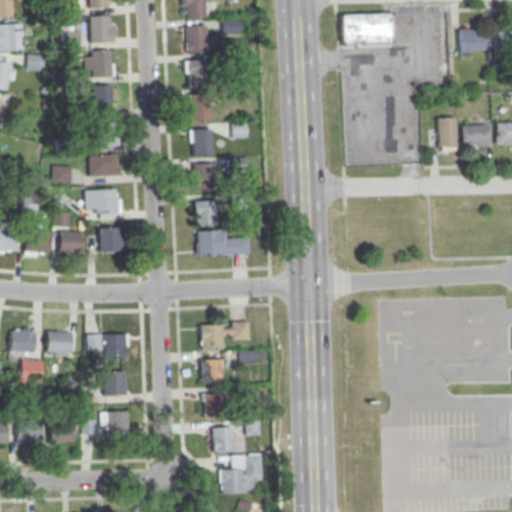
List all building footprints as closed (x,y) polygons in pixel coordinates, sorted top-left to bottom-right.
[(0,0),(9,0),(10,15),(0,15),(0,0)] [(183,0),(202,0),(203,16),(184,17),(183,0)] [(339,13),(389,12),(390,42),(340,43),(339,13)] [(88,14),(106,14),(107,41),(88,41),(88,14)] [(220,18),(238,17),(238,33),(221,33),(220,18)] [(0,23),(10,23),(11,50),(0,50),(0,23)] [(184,25),(202,24),(203,51),(185,51),(184,25)] [(458,29),(483,28),(484,48),(459,50),(458,29)] [(60,30),(76,30),(77,45),(61,45),(60,30)] [(492,31),(511,30),(511,50),(493,51),(492,31)] [(89,50),(108,49),(109,76),(90,77),(89,50)] [(40,55),(25,55),(25,69),(40,69),(40,55)] [(186,60),(204,59),(205,86),(186,87),(186,60)] [(0,61),(8,63),(4,89),(0,88),(0,61)] [(91,85),(110,84),(111,111),(92,111),(91,85)] [(188,93),(207,93),(208,119),(189,120),(188,93)] [(435,117),(453,117),(454,145),(437,145),(435,117)] [(94,119),(113,118),(114,145),(95,146),(94,119)] [(494,122),(511,121),(511,141),(495,142),(494,122)] [(228,123),(244,122),(245,137),(229,138),(228,123)] [(460,124),(485,123),(486,144),(461,145),(460,124)] [(190,128),(209,128),(210,155),(191,155),(190,128)] [(86,155),(87,175),(117,174),(117,164),(114,164),(114,154),(86,155)] [(230,157),(246,156),(246,171),(230,172),(230,157)] [(192,163),(211,162),(211,189),(193,189),(192,163)] [(50,165),(69,166),(68,183),(49,182),(50,165)] [(82,190),(113,188),(114,198),(115,198),(116,213),(93,214),(93,208),(83,209),(82,190)] [(228,191),(245,190),(246,208),(229,208),(228,191)] [(194,198),(212,198),(213,225),(194,225),(194,198)] [(51,211),(68,212),(66,227),(50,226),(51,211)] [(0,227),(14,229),(13,250),(0,248),(0,227)] [(96,227),(97,251),(119,251),(118,227),(96,227)] [(23,229),(47,231),(46,252),(21,250),(23,229)] [(195,230),(222,229),(223,237),(246,236),(247,252),(196,254),(195,230)] [(57,230),(81,231),(80,252),(56,251),(57,230)] [(198,324),(219,323),(219,327),(229,327),(229,321),(245,320),(246,338),(230,339),(230,333),(220,334),(221,347),(199,348),(198,324)] [(8,329),(33,330),(31,352),(7,350),(8,329)] [(45,330),(69,331),(68,353),(44,352),(45,330)] [(102,333),(123,332),(125,357),(103,358),(102,333)] [(84,333),(99,333),(100,348),(85,349),(84,333)] [(237,349),(254,349),(254,362),(238,363),(237,349)] [(198,358),(219,357),(220,381),(199,383),(198,358)] [(18,359),(18,377),(39,377),(39,359),(18,359)] [(100,371),(122,370),(123,394),(102,395),(100,371)] [(238,385),(255,384),(255,397),(238,398),(238,385)] [(201,393),(222,392),(224,416),(202,417),(201,393)] [(104,411),(125,410),(126,434),(105,435),(104,411)] [(79,418),(94,418),(95,433),(80,434),(79,418)] [(14,420),(38,419),(38,439),(15,440),(14,420)] [(47,421),(71,420),(72,440),(48,441),(47,421)] [(243,420),(257,420),(258,433),(243,434),(243,420)] [(210,427),(231,426),(232,450),(211,451),(210,427)] [(218,469),(240,468),(241,492),(220,493),(218,469)]
